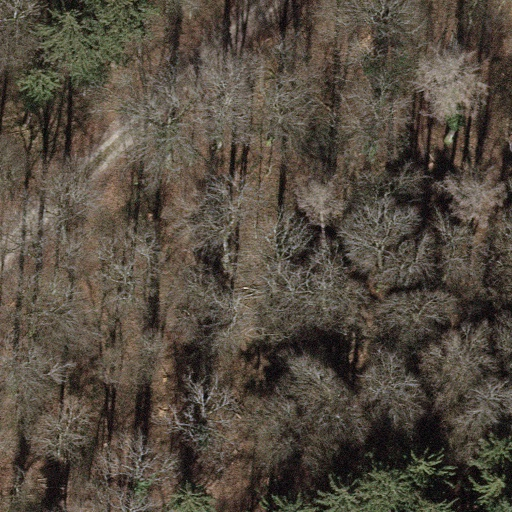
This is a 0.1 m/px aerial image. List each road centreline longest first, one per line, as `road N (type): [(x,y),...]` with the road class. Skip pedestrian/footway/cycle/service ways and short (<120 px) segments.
road 1 (track): [(511,425),(409,456),(136,511)]
road 2 (track): [(265,0),(0,248)]
